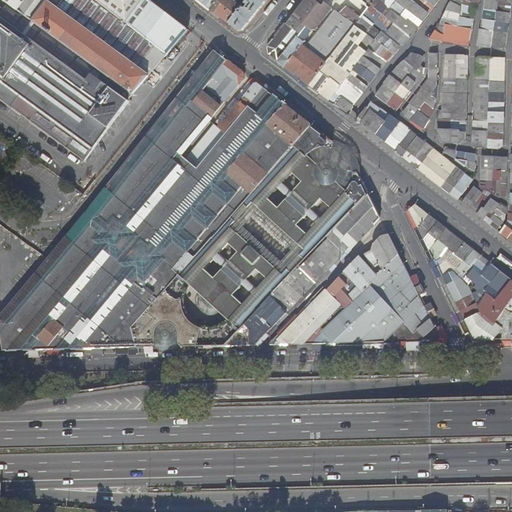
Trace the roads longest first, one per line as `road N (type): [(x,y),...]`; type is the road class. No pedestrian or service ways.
road 1 (trunk): [(511,372),(453,388),(145,389),(0,421)]
road 2 (trunk): [(0,486),(116,505),(511,497)]
road 3 (trunk): [(511,420),(0,437)]
road 4 (trunk): [(0,478),(511,462)]
road 5 (residential): [(242,365),(0,368)]
road 6 (residential): [(465,361),(242,365)]
road 7 (residential): [(393,214),(242,365)]
road 8 (tertiary): [(396,172),(244,58)]
road 9 (residential): [(393,214),(465,361)]
road 10 (tertiary): [(511,262),(396,172)]
